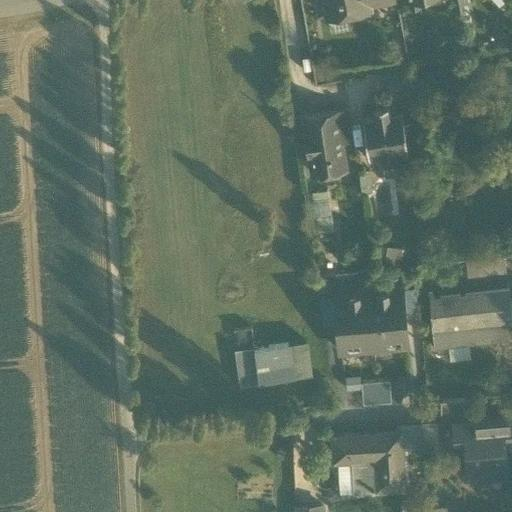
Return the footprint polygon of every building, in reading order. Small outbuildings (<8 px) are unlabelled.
[(325,0),(328,16),(348,12),(347,7),(367,3),(368,3),(367,0),(325,0)] [(348,12),(328,16),(331,31),(351,27),(348,12)] [(511,81),(511,59),(500,62),(503,83),(511,81)] [(386,72),(390,94),(412,90),(409,67),(401,69),(386,72)] [(382,157),(383,163),(396,160),(395,155),(408,153),(402,113),(389,115),(388,105),(374,107),(376,117),(363,119),(369,159),(382,157)] [(337,112),(342,142),(353,140),(348,110),(337,112)] [(304,117),(311,168),(322,166),(326,169),(326,170),(346,167),(342,142),(337,112),(304,117)] [(318,231),(333,229),(328,189),(312,192),(318,231)] [(309,232),(318,231),(312,192),(304,193),(309,232)] [(442,237),(455,238),(465,232),(470,220),(468,208),(458,200),(446,199),(435,205),(430,217),(433,229),(442,237)] [(466,259),(467,273),(506,268),(504,255),(466,259)] [(415,287),(402,288),(404,315),(418,314),(415,287)] [(402,288),(368,291),(373,347),(407,344),(404,315),(402,288)] [(429,297),(432,329),(506,321),(511,320),(509,288),(429,297)] [(340,350),(373,347),(368,291),(335,294),(338,322),(340,350)] [(321,295),(324,323),(338,322),(335,294),(321,295)] [(432,329),(434,347),(448,346),(469,343),(494,341),(494,340),(511,338),(511,329),(511,328),(507,329),(506,321),(432,329)] [(302,340),(288,342),(292,375),(306,374),(302,340)] [(291,376),(292,375),(288,342),(236,349),(241,383),(258,381),(258,380),(291,375),(291,376)] [(471,358),(469,343),(448,346),(450,360),(471,358)] [(393,372),(376,373),(379,403),(395,402),(394,385),(393,372)] [(363,404),(379,403),(376,373),(360,375),(361,388),(363,404)] [(396,373),(394,385),(408,388),(411,376),(396,373)] [(361,388),(360,375),(345,376),(346,389),(361,388)] [(440,400),(442,422),(454,421),(466,419),(464,398),(440,400)] [(467,459),(468,474),(507,471),(504,441),(511,440),(511,416),(511,415),(466,419),(454,421),(455,439),(465,438),(467,459)] [(437,419),(422,420),(423,443),(439,442),(437,419)] [(423,446),(423,443),(422,420),(400,422),(400,430),(401,447),(423,446)] [(400,430),(361,432),(363,459),(375,458),(376,487),(399,485),(397,447),(401,447),(400,430)] [(352,459),(363,459),(361,432),(331,434),(333,461),(337,460),(352,459)] [(354,488),(376,487),(375,458),(363,459),(352,459),(354,488)] [(337,460),(339,489),(354,488),(352,459),(337,460)]
